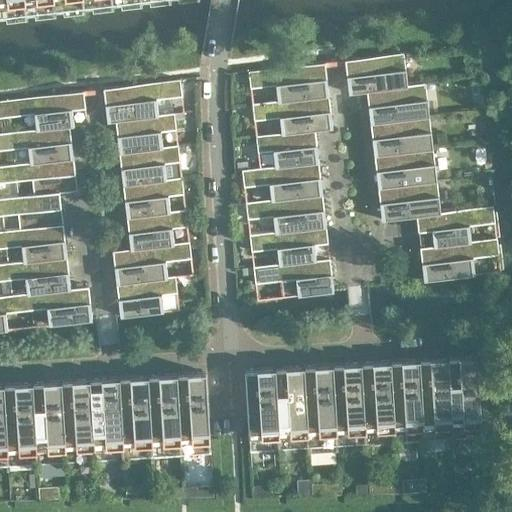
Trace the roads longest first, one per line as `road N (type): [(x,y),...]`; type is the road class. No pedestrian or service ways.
road 1 (residential): [(228,0),(217,65),(229,353)]
road 2 (residential): [(365,342),(331,59)]
road 3 (residential): [(112,364),(89,183)]
road 4 (residential): [(229,353),(365,342)]
